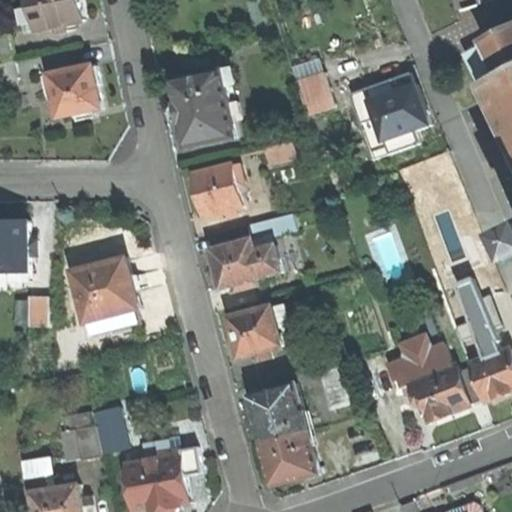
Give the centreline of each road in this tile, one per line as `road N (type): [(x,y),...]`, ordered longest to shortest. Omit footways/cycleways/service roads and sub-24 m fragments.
road 1 (residential): [(163,181),(249,511)]
road 2 (residential): [(403,0),(511,267)]
road 3 (residential): [(325,511),(511,443)]
road 4 (residential): [(121,0),(163,181)]
road 5 (residential): [(0,181),(163,181)]
